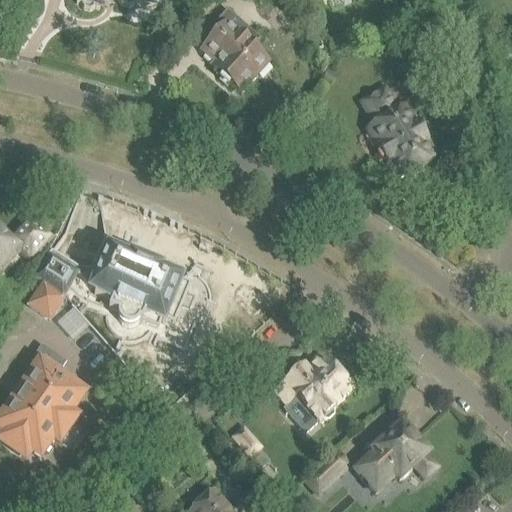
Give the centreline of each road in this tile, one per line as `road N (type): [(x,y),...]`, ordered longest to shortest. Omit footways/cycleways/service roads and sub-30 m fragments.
road 1 (residential): [(85,511),(333,288)]
road 2 (residential): [(511,288),(460,43),(443,0)]
road 3 (residential): [(243,154),(151,117),(0,79)]
road 4 (residential): [(333,288),(511,431)]
road 5 (residential): [(0,150),(206,214)]
road 6 (residential): [(461,289),(306,189)]
